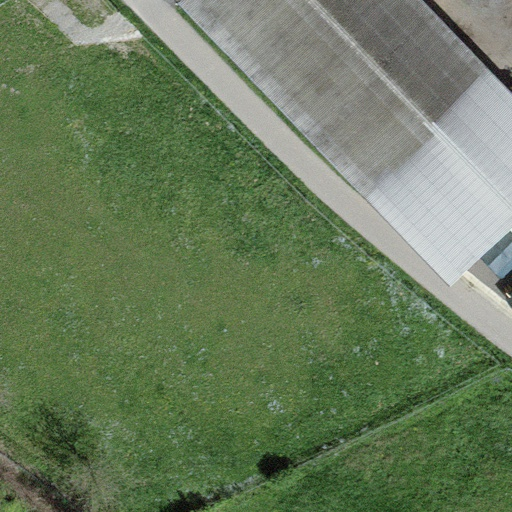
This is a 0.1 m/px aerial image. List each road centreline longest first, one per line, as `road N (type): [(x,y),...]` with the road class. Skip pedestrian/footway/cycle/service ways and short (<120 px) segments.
road 1 (unclassified): [(511,338),(390,247),(310,174)]
road 2 (unclassified): [(142,0),(310,174)]
